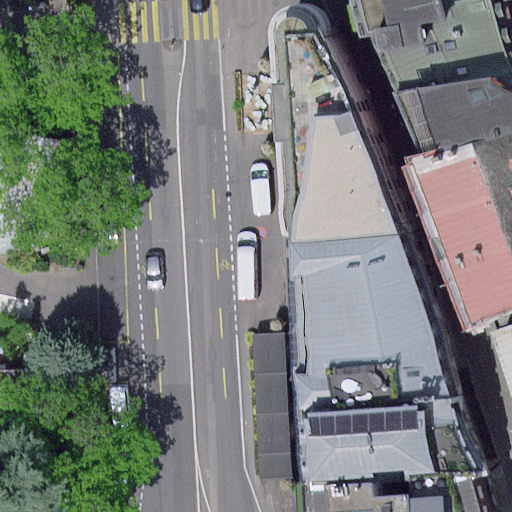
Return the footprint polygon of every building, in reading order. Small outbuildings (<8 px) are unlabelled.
[(374,0),(417,105),(502,90),(511,86),(511,42),(501,3),(473,12),(469,0),(374,0)] [(315,274),(424,247),(377,92),(335,24),(328,18),(320,14),(308,14),(296,18),(292,23),(289,30),(295,123),(315,274)] [(417,105),(434,174),(511,141),(511,93),(502,90),(417,105)] [(74,233),(63,144),(0,130),(0,261),(1,264),(74,233)] [(500,336),(508,348),(511,346),(511,141),(434,174),(491,339),(500,336)] [(327,511),(498,511),(493,487),(479,424),(424,247),(315,274),(315,337),(322,424),(327,511)] [(0,428),(36,427),(35,371),(0,372),(0,428)]
